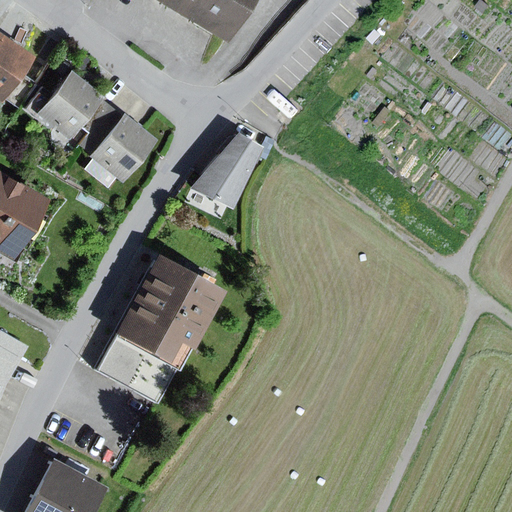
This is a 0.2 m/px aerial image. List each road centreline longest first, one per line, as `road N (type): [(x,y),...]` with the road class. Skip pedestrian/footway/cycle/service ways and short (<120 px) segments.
road 1 (residential): [(205,116),(75,329),(0,491)]
road 2 (track): [(459,276),(221,101)]
road 3 (track): [(380,511),(481,297)]
road 4 (residential): [(32,0),(205,116)]
road 5 (residential): [(321,0),(205,116)]
road 6 (track): [(481,297),(459,276),(511,182)]
